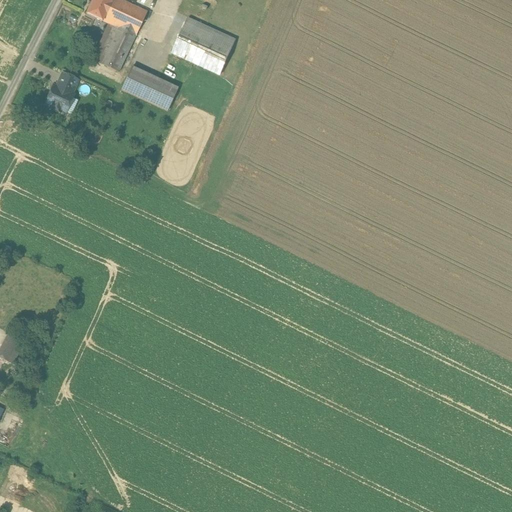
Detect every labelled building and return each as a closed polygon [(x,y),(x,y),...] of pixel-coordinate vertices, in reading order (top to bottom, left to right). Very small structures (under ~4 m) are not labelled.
[(120,0),(92,0),(86,14),(108,24),(136,37),(147,12),(120,0)] [(235,41),(188,19),(172,53),(219,75),(235,41)] [(136,37),(108,24),(92,61),(119,73),(136,37)] [(178,89),(132,68),(122,90),(168,111),(178,89)] [(78,81),(62,73),(56,88),(71,95),(78,81)] [(56,88),(53,86),(45,104),(65,113),(71,101),(73,96),(71,95),(56,88)] [(77,103),(71,101),(65,113),(71,116),(77,103)] [(25,341),(9,333),(0,350),(0,358),(13,365),(25,341)]
